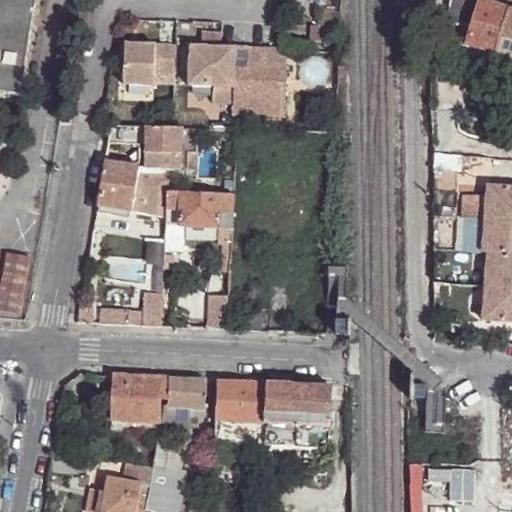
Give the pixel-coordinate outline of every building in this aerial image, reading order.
[(0,0),(0,94),(20,98),(36,0),(0,0)] [(474,13),(477,0),(443,0),(443,9),(448,11),(474,13)] [(511,7),(491,0),(477,0),(474,13),(467,43),(511,56),(511,7)] [(335,24),(335,4),(319,4),(319,24),(335,24)] [(204,47),(224,48),(224,34),(204,33),(204,47)] [(155,75),(176,76),(177,46),(126,45),(125,86),(154,86),(155,75)] [(237,71),(238,48),(224,48),(204,47),(191,47),(189,86),(214,87),(214,105),(236,106),(237,71)] [(236,106),(236,115),(286,117),(288,65),(265,64),(265,49),(249,48),(249,70),(237,71),(236,106)] [(288,49),(265,49),(265,64),(288,65),(288,49)] [(140,127),(113,127),(113,129),(110,145),(146,146),(146,128),(140,127)] [(146,146),(146,150),(145,153),(171,153),(183,154),(183,129),(174,129),(146,128),(146,146)] [(196,129),(183,129),(183,154),(195,154),(196,129)] [(476,137),(464,135),(463,145),(475,146),(476,137)] [(171,153),(145,153),(145,168),(170,168),(170,163),(171,153)] [(183,154),(171,153),(170,163),(183,164),(183,154)] [(107,163),(99,207),(168,217),(169,191),(170,172),(127,166),(107,163)] [(349,175),(339,175),(339,185),(349,185),(349,175)] [(487,250),(511,252),(511,185),(488,183),(487,198),(463,196),(461,217),(452,217),(450,247),(487,250)] [(168,217),(168,225),(187,226),(232,228),(233,193),(169,191),(168,217)] [(187,226),(168,225),(167,249),(186,249),(187,226)] [(511,252),(487,250),(481,317),(511,319),(511,252)] [(8,253),(0,297),(0,311),(22,315),(32,258),(8,253)] [(81,310),(79,323),(164,327),(165,295),(144,295),(144,313),(81,310)] [(208,329),(214,329),(228,331),(229,315),(228,312),(229,299),(211,297),(208,329)] [(236,310),(235,331),(269,333),(270,312),(236,310)] [(113,415),(162,419),(166,400),(169,400),(172,377),(116,374),(113,415)] [(204,407),(205,380),(172,377),(169,400),(169,404),(174,404),(204,407)] [(257,423),(267,424),(270,384),(218,381),(216,420),(226,421),(238,422),(257,423)] [(330,449),(335,388),(270,384),(267,424),(266,445),(330,449)] [(162,465),(164,465),(169,430),(174,404),(169,404),(169,400),(166,400),(162,419),(161,430),(155,464),(151,483),(159,483),(162,465)] [(204,407),(174,404),(169,430),(191,429),(195,413),(202,414),(204,407)] [(113,427),(161,430),(162,419),(113,415),(113,427)] [(216,420),(215,439),(225,440),(226,421),(216,420)] [(256,437),(257,423),(238,422),(237,435),(256,437)] [(89,473),(92,458),(56,454),(53,471),(89,473)] [(145,511),(146,511),(147,503),(151,486),(151,483),(155,464),(129,461),(125,480),(109,477),(107,490),(92,487),(87,510),(97,511),(145,511)] [(361,463),(349,462),(349,469),(349,484),(361,483),(361,463)] [(147,503),(146,511),(154,511),(179,511),(183,469),(164,465),(162,465),(159,483),(151,483),(151,486),(147,503)]
